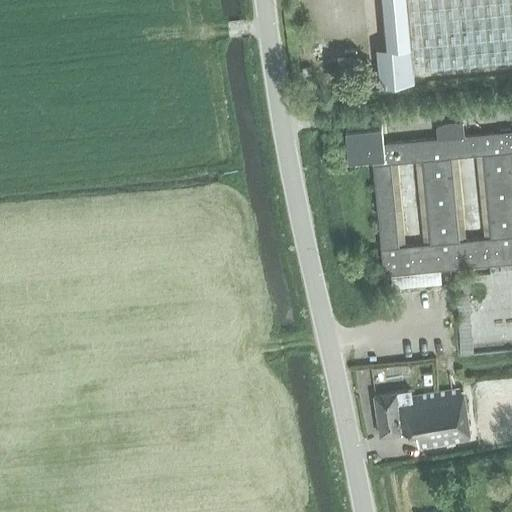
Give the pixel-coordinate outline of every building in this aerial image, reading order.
[(511,0),(381,0),(386,48),(376,49),(379,77),(375,77),(376,87),(413,83),(412,71),(511,61),(511,0)] [(329,64),(358,61),(357,48),(328,51),(329,64)] [(454,126),(454,124),(444,125),(444,127),(436,128),(437,139),(383,145),(381,126),(370,127),(345,129),(348,158),(372,156),(384,275),(390,274),(440,269),(511,262),(511,131),(464,136),(463,125),(454,126)] [(473,353),(465,277),(453,279),(460,355),(473,353)] [(469,439),(462,389),(411,396),(410,390),(373,395),(379,436),(415,431),(418,447),(469,439)]
